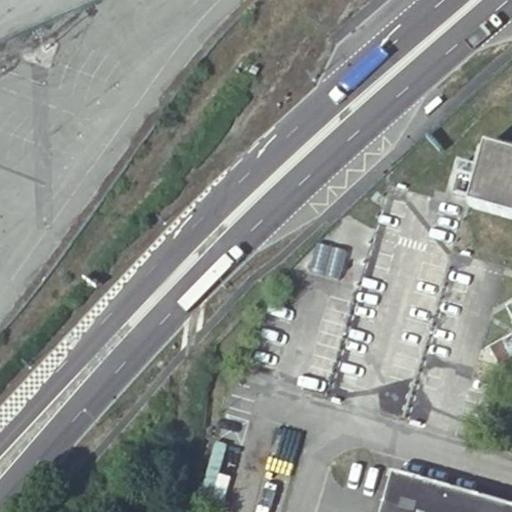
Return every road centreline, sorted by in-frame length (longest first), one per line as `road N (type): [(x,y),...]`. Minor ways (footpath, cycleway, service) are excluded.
road 1 (secondary): [(0,497),(263,217),(509,0)]
road 2 (secondary): [(438,0),(225,193),(0,429)]
